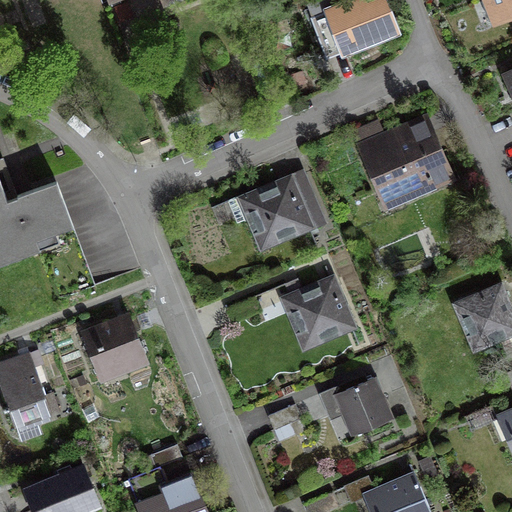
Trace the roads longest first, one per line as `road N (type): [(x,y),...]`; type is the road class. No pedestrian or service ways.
road 1 (residential): [(135,197),(258,511)]
road 2 (residential): [(135,197),(285,136),(430,60)]
road 3 (residential): [(0,94),(102,159),(135,197)]
road 4 (residential): [(511,207),(430,60)]
